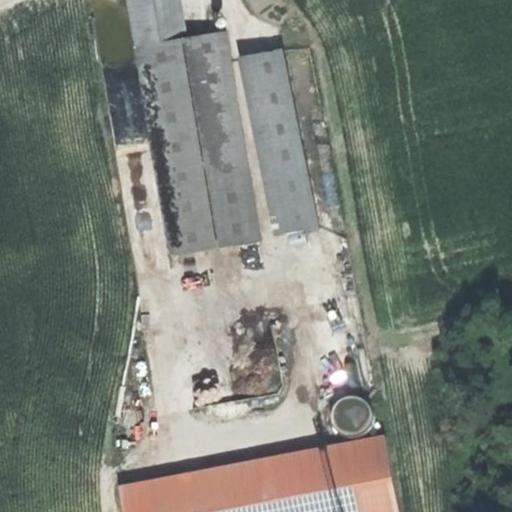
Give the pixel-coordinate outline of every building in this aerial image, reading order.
[(255,241),(258,239),(224,32),(183,39),(176,0),(125,0),(168,256),(255,241)] [(215,30),(219,30),(222,27),(222,24),(220,20),(216,19),(212,21),(211,24),(212,27),(215,30)] [(286,51),(254,58),(290,234),(322,227),(286,51)] [(354,437),(360,437),(366,434),(371,430),(373,425),(375,419),(375,413),(373,408),(370,403),(365,399),(359,397),(351,396),(344,398),(339,403),(335,408),(334,416),(334,423),(337,428),(341,433),(346,436),(354,437)] [(401,511),(387,436),(121,485),(126,511),(401,511)]
